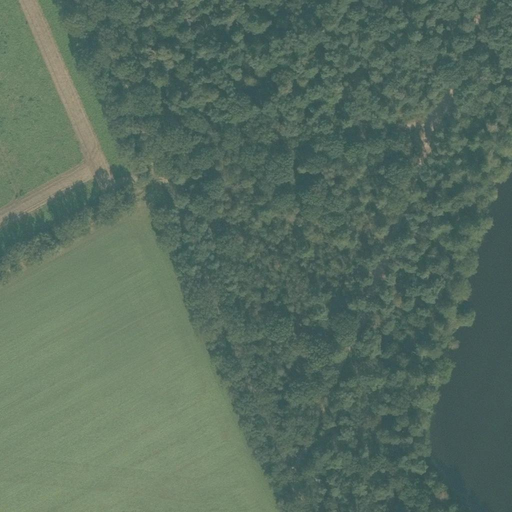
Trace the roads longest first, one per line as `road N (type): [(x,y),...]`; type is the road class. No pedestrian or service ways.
road 1 (unclassified): [(294,471),(481,0)]
road 2 (track): [(87,0),(152,149)]
